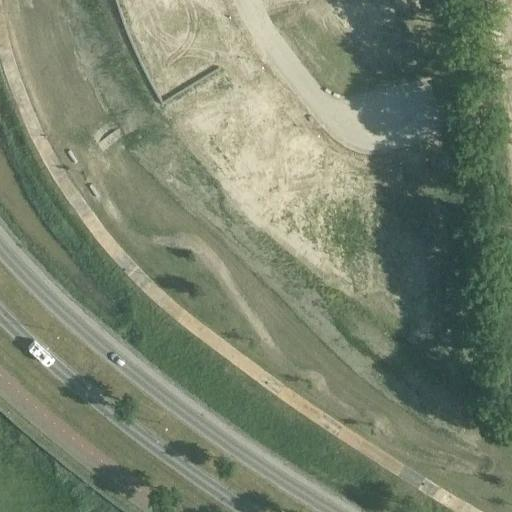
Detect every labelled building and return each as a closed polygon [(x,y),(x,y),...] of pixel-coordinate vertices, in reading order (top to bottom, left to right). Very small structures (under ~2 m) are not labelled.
[(405,10),(391,17),(409,51),(423,43),(405,10)] [(192,13),(158,29),(169,50),(202,34),(192,13)] [(388,14),(374,22),(392,55),(406,48),(388,14)] [(339,17),(325,24),(342,58),(356,50),(339,17)] [(322,21),(308,28),(326,62),(340,54),(322,21)] [(202,34),(169,50),(179,72),(213,56),(202,34)]
